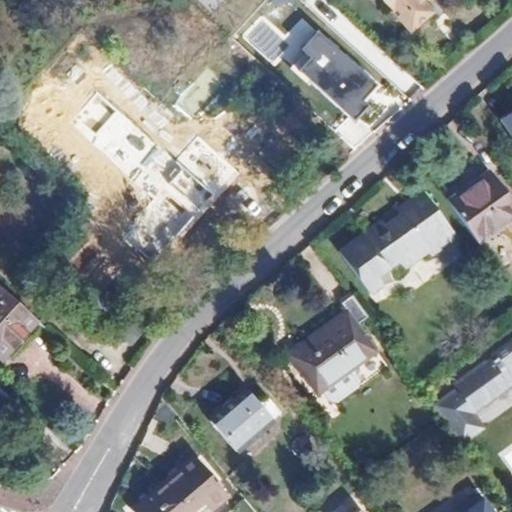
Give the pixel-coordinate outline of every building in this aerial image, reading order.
[(371,0),(405,31),(428,6),(420,0),(371,0)] [(354,103),(368,86),(310,36),(295,53),(304,62),(292,75),(346,123),(359,108),(354,103)] [(511,141),(511,107),(496,119),(511,141)] [(444,195),(472,236),(511,207),(511,202),(491,171),(468,186),(464,181),(444,195)] [(429,249),(453,231),(421,187),(397,204),(401,209),(384,221),(380,216),(372,222),(376,226),(367,232),(364,227),(342,243),(371,283),(394,273),(392,267),(388,261),(396,254),(404,261),(426,245),(429,249)] [(0,356),(33,321),(0,290),(0,356)] [(346,306),(285,350),(299,367),(292,372),(322,410),(388,361),(357,320),(368,312),(352,291),(341,299),(346,306)] [(511,331),(489,348),(493,354),(476,366),(466,364),(467,372),(454,382),(458,388),(471,405),(511,375),(511,331)] [(471,405),(458,388),(453,392),(450,388),(434,398),(463,436),(477,425),(466,409),(471,405)] [(233,452),(278,413),(265,398),(257,404),(244,389),(206,422),(233,452)] [(212,511),(229,498),(193,456),(132,508),(135,511),(195,511),(203,505),(209,511),(212,511)] [(495,511),(485,498),(467,511),(495,511)]
